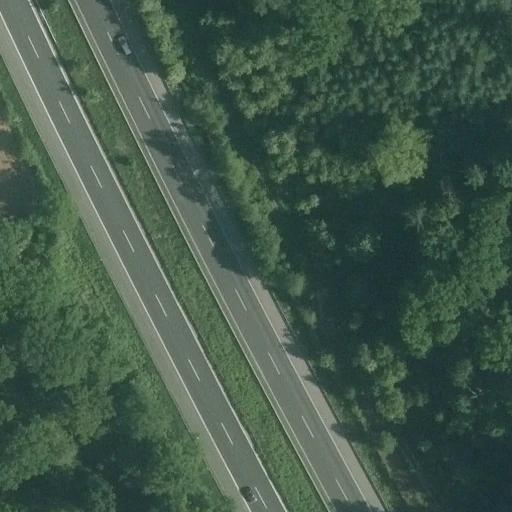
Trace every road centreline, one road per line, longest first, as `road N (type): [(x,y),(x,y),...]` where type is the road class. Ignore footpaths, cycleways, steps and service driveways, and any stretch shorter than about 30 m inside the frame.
road 1 (motorway): [(343,511),(173,202),(80,0)]
road 2 (motorway): [(6,0),(258,511)]
